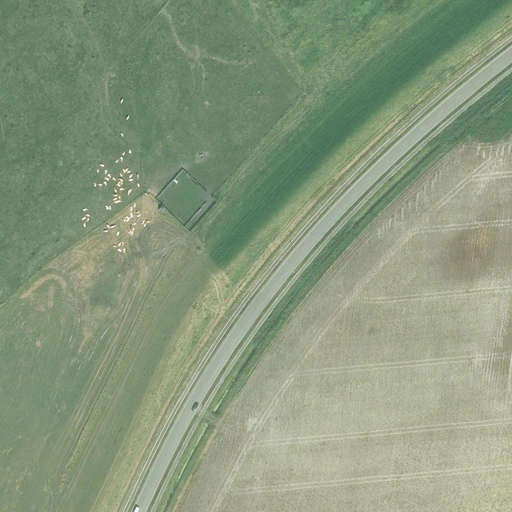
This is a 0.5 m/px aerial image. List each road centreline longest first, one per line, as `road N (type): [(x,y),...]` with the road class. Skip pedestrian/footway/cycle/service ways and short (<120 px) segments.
road 1 (primary): [(136,511),(195,392),(323,222),(511,55)]
road 2 (track): [(59,511),(114,400)]
